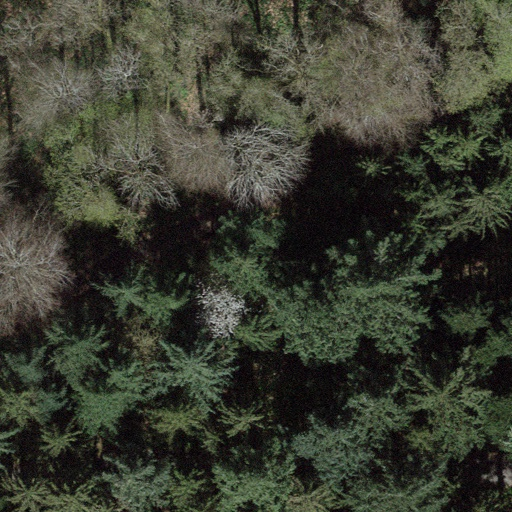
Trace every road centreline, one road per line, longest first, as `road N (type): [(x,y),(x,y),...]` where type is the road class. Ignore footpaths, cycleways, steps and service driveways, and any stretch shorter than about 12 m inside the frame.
road 1 (track): [(511,67),(0,298)]
road 2 (unclassified): [(0,479),(511,465)]
